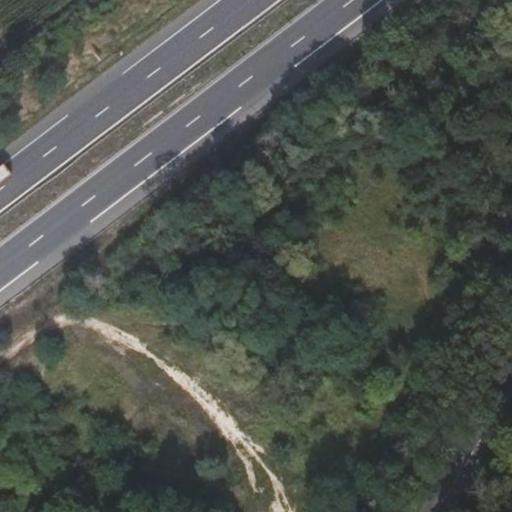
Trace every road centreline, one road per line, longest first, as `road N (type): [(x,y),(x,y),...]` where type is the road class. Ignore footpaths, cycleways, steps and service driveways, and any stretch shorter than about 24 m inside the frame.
road 1 (trunk): [(0,267),(348,0)]
road 2 (trunk): [(245,0),(0,187)]
road 3 (tertiary): [(439,511),(511,391)]
